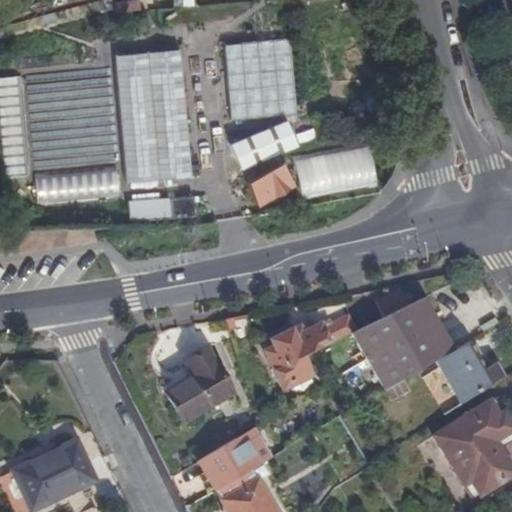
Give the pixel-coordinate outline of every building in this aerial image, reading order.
[(365,0),(352,0),(358,21),(370,18),(365,0)] [(294,116),(285,26),(252,29),(254,43),(222,46),(229,121),(294,116)] [(191,177),(177,50),(113,57),(126,184),(191,177)] [(35,176),(36,203),(121,198),(117,129),(113,129),(110,74),(21,80),(20,75),(0,76),(0,158),(1,178),(35,176)] [(229,145),(239,169),(294,145),(284,121),(229,145)] [(376,186),(368,145),(293,158),(301,200),(376,186)] [(289,185),(277,163),(245,182),(254,204),(289,185)] [(194,217),(192,197),(127,204),(128,223),(194,217)] [(384,318),(407,306),(400,291),(376,302),(384,318)] [(423,323),(432,317),(422,299),(407,306),(384,318),(355,332),(350,334),(384,391),(401,381),(433,362),(442,356),(423,323)] [(328,320),(304,333),(293,339),(289,331),(270,341),(274,348),(283,365),(274,370),(285,391),(313,377),(303,357),(350,334),(355,332),(347,316),(330,324),(328,320)] [(451,351),(432,317),(423,323),(442,356),(451,351)] [(293,339),(304,333),(300,325),(289,331),(293,339)] [(433,362),(460,404),(502,378),(493,364),(485,369),(468,341),(451,351),(442,356),(433,362)] [(283,365),(274,348),(265,353),(274,370),(283,365)] [(183,423),(232,393),(206,351),(184,364),(192,378),(166,393),(183,423)] [(407,391),(401,381),(384,391),(391,401),(407,391)] [(439,446),(499,408),(492,398),(433,436),(439,446)] [(511,429),(499,408),(439,446),(453,468),(463,461),(511,429)] [(253,429),(240,437),(198,462),(214,491),(215,491),(250,470),(257,465),(270,458),(253,429)] [(484,492),(511,473),(511,469),(497,447),(494,449),(491,445),(511,431),(511,429),(463,461),(484,492)] [(42,457),(41,454),(10,468),(13,474),(31,511),(65,496),(72,511),(96,511),(106,507),(75,441),(42,457)] [(463,461),(453,468),(473,499),(484,492),(463,461)] [(221,501),(227,511),(241,511),(266,497),(256,479),(255,480),(250,470),(215,491),(221,501)] [(30,511),(31,511),(13,474),(0,479),(0,480),(19,511),(30,511)] [(272,511),(274,511),(266,497),(241,511),(272,511)]
